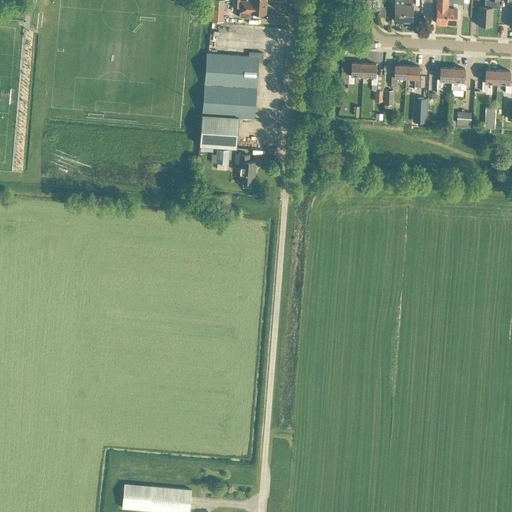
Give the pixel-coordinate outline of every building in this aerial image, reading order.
[(250,17),(250,13),(265,14),(266,1),(251,0),(246,0),(240,0),(239,16),(250,17)] [(394,0),(394,20),(402,21),(403,0),(394,0)] [(403,0),(402,21),(411,21),(412,4),(412,0),(403,0)] [(445,23),(446,0),(422,0),(423,1),(433,1),(433,9),(434,11),(436,11),(435,23),(445,23)] [(446,0),(445,23),(455,24),(456,7),(452,7),(453,2),(457,2),(457,3),(463,3),(463,0),(446,0)] [(484,0),(484,6),(478,6),(477,25),(491,26),(492,7),(498,8),(498,0),(484,0)] [(210,19),(223,20),(224,9),(211,8),(210,19)] [(235,147),(238,116),(254,118),(258,61),(262,62),(262,53),(249,51),(248,56),(206,52),(199,144),(235,147)] [(348,72),(347,83),(347,88),(353,89),(354,75),(362,75),(363,63),(351,62),(350,72),(348,72)] [(375,89),(377,89),(377,84),(377,74),(375,74),(375,63),(363,63),(362,75),(371,76),(371,84),(371,89),(375,89)] [(406,77),(407,65),(394,64),(394,74),(391,74),(391,85),(397,85),(397,77),(406,77)] [(407,65),(406,77),(414,78),(414,86),(420,86),(420,76),(418,76),(419,66),(407,65)] [(451,80),(452,67),(440,67),(439,79),(437,79),(436,88),(442,88),(442,79),(451,80)] [(452,67),(451,80),(451,89),(465,90),(466,80),(464,80),(464,68),(452,67)] [(497,82),(497,70),(485,69),(484,81),(482,81),(481,91),(487,91),(488,82),(497,82)] [(510,71),(497,70),(497,82),(505,83),(505,92),(511,92),(511,83),(509,83),(510,71)] [(392,90),(385,90),(384,104),(384,107),(391,108),(391,104),(392,104),(392,90)] [(426,115),(427,98),(414,97),(413,115),(426,115)] [(456,124),(456,126),(470,127),(471,111),(457,111),(456,120),(456,124)] [(216,161),(228,162),(229,147),(217,147),(216,161)] [(240,165),(239,181),(253,182),(255,161),(248,161),(248,154),(236,153),(235,164),(240,165)] [(170,511),(189,511),(191,493),(191,489),(124,483),(122,508),(170,511)]
